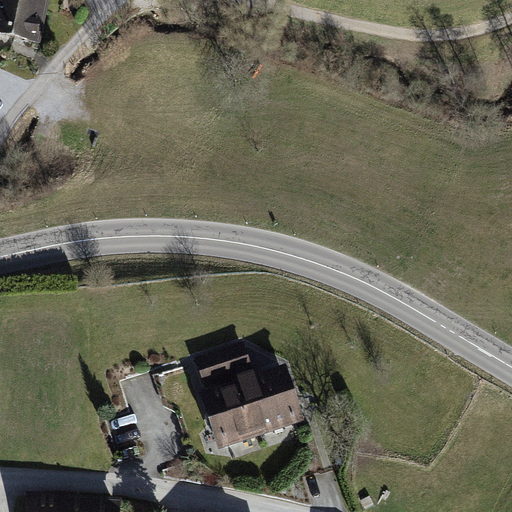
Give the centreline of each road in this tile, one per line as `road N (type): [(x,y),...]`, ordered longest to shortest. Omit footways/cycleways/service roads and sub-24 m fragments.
road 1 (tertiary): [(0,257),(134,236),(264,248),(370,285),(511,367)]
road 2 (track): [(255,0),(417,37),(511,20)]
road 3 (track): [(0,137),(115,0)]
